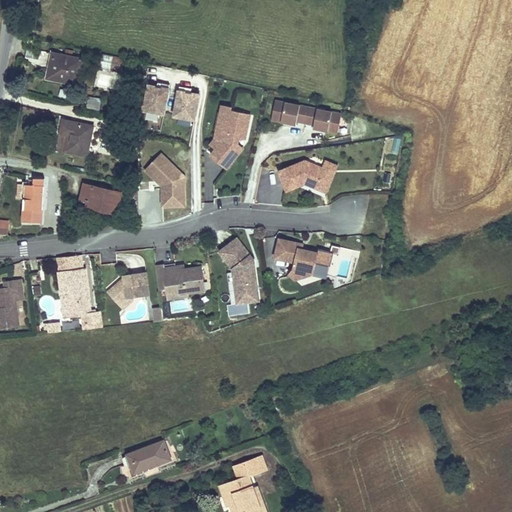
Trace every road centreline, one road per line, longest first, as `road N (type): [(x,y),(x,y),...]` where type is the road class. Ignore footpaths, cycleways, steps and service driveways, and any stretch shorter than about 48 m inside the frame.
road 1 (residential): [(347,216),(229,217),(173,234),(0,252)]
road 2 (unknown): [(263,446),(74,511)]
road 3 (unknown): [(0,149),(120,174)]
